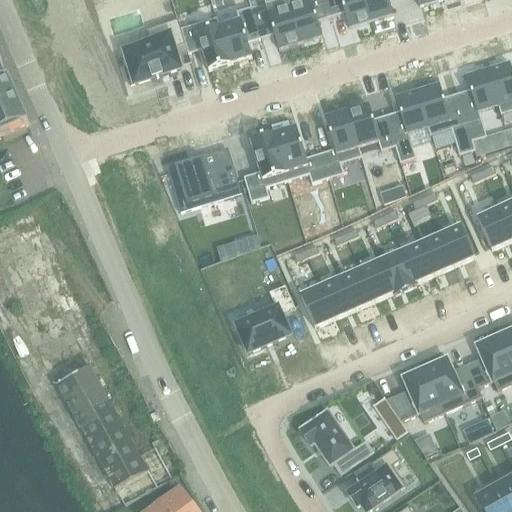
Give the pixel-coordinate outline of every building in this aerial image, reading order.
[(248,0),(252,11),(262,42),(275,38),(279,52),(280,52),(301,46),(290,9),(287,0),(248,0)] [(310,3),(290,9),(301,46),(322,39),(318,25),(332,21),(332,20),(325,0),(309,0),(310,3)] [(325,0),(332,20),(332,21),(346,17),(350,31),(371,24),(364,0),(325,0)] [(364,0),(371,24),(372,24),(393,18),(389,3),(400,0),(364,0)] [(417,0),(420,9),(421,9),(441,3),(439,0),(417,0)] [(236,12),(216,18),(217,21),(220,31),(231,67),(252,61),(252,60),(248,46),(262,42),(252,11),(251,11),(237,15),(236,12)] [(217,21),(181,32),(186,47),(189,57),(201,53),(202,53),(203,53),(209,73),(209,74),(230,67),(231,67),(220,31),(217,21)] [(150,44),(124,52),(129,67),(124,68),(130,88),(152,81),(153,83),(163,79),(163,78),(180,72),(174,51),(186,47),(181,32),(178,23),(147,32),(150,44)] [(0,138),(28,126),(14,94),(0,61),(0,138)] [(511,71),(510,66),(488,72),(498,109),(501,119),(511,115),(511,71)] [(471,93),(457,97),(458,99),(473,145),(487,141),(479,115),(498,109),(488,72),(467,79),(471,93)] [(418,94),(429,131),(433,143),(435,152),(455,145),(460,159),(462,158),(471,156),(475,154),(473,145),(458,99),(457,97),(444,101),(440,87),(418,94)] [(400,114),(386,119),(395,149),(395,151),(400,167),(416,162),(412,149),(433,143),(429,131),(418,94),(396,100),(399,108),(400,114)] [(369,109),(347,115),(359,152),(378,146),(381,155),(395,151),(395,149),(386,119),(374,123),(369,109)] [(332,144),(319,148),(329,182),(344,177),(341,167),(362,161),(359,152),(347,115),(326,122),(332,144)] [(297,131),(274,138),(288,185),(309,178),(312,187),(329,182),(319,148),(304,152),(297,131)] [(260,176),(244,181),(251,206),(269,200),(267,191),(288,185),(274,138),(251,145),(260,176)] [(487,141),(473,145),(475,154),(477,159),(491,155),(487,141)] [(471,156),(462,158),(466,169),(474,166),(471,156)] [(189,163),(167,170),(181,216),(241,198),(230,163),(206,171),(203,161),(190,165),(189,163)] [(493,170),(482,175),(485,182),(496,177),(493,170)] [(482,175),(471,180),(474,187),(485,182),(482,175)] [(435,196),(424,200),(427,208),(438,203),(435,196)] [(424,200),(413,205),(416,212),(427,208),(424,200)] [(511,206),(497,212),(511,245),(511,206)] [(497,212),(477,221),(492,254),(511,245),(497,212)] [(395,213),(384,218),(387,225),(398,220),(395,213)] [(384,218),(373,223),(376,230),(387,225),(384,218)] [(461,229),(441,237),(455,270),(475,261),(461,229)] [(355,230),(345,235),(348,242),(359,238),(355,230)] [(345,235),(333,240),(337,247),(348,242),(345,235)] [(441,237),(421,246),(435,279),(455,270),(441,237)] [(257,238),(237,244),(241,257),(261,250),(257,238)] [(421,246),(401,255),(415,288),(435,279),(421,246)] [(316,248),(305,253),(308,260),(319,255),(316,248)] [(305,253),(294,257),(297,265),(308,260),(305,253)] [(401,255),(381,264),(395,297),(396,299),(416,290),(415,288),(401,255)] [(381,264),(361,273),(375,305),(395,297),(381,264)] [(361,273),(341,281),(355,314),(375,305),(361,273)] [(341,281),(321,290),(335,323),(355,314),(341,281)] [(277,312),(237,329),(249,357),(290,338),(282,320),(296,314),(286,290),(270,297),(277,312)] [(321,290),(301,299),(315,332),(335,323),(321,290)] [(511,335),(499,341),(511,370),(511,335)] [(483,361),(467,368),(482,401),(482,400),(478,392),(494,385),(497,394),(511,387),(511,370),(499,341),(478,350),(483,361)] [(447,364),(426,373),(445,417),(482,401),(467,368),(452,375),(447,364)] [(72,379),(56,388),(114,493),(148,474),(140,460),(90,369),(72,379)] [(410,393),(387,403),(400,422),(402,425),(420,417),(424,426),(445,417),(426,373),(405,382),(410,393)] [(327,418),(301,436),(311,451),(315,449),(330,472),(333,469),(340,479),(373,457),(366,445),(352,454),(327,418)] [(400,422),(388,430),(397,443),(409,435),(402,425),(400,422)] [(487,423),(474,428),(480,441),(493,436),(487,423)] [(511,442),(509,436),(498,441),(501,448),(511,442)] [(498,441),(487,446),(491,453),(501,448),(498,441)] [(477,451),(466,457),(470,464),(481,458),(477,451)] [(375,480),(346,496),(353,510),(357,508),(359,511),(370,511),(404,493),(392,472),(400,467),(394,455),(369,469),(375,480)] [(511,511),(511,480),(498,489),(510,511),(511,511)] [(510,511),(498,489),(477,500),(483,511),(510,511)] [(152,511),(194,511),(192,508),(188,511),(183,504),(175,510),(168,500),(152,511)]
